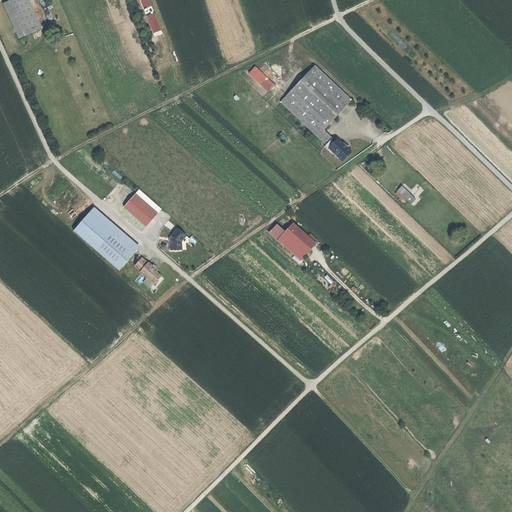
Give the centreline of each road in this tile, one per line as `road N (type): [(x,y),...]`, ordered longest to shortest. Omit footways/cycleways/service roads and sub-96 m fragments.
road 1 (track): [(430,111),(188,278),(0,449)]
road 2 (track): [(375,0),(54,159),(0,196)]
road 3 (track): [(311,385),(187,511)]
